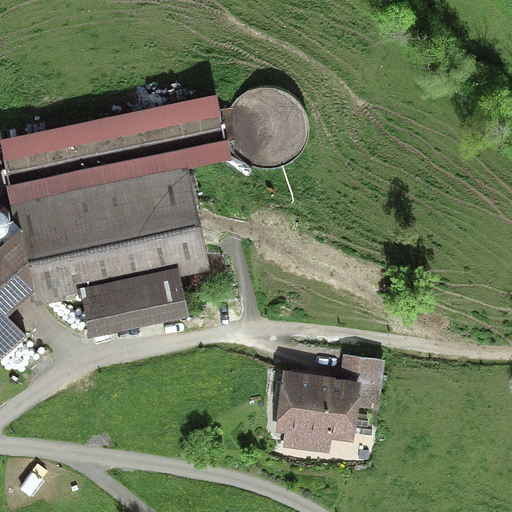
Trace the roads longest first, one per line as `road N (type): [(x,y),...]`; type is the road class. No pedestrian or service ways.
road 1 (residential): [(0,418),(76,367),(122,352),(287,329),(399,340)]
road 2 (residential): [(0,444),(232,477),(316,511)]
